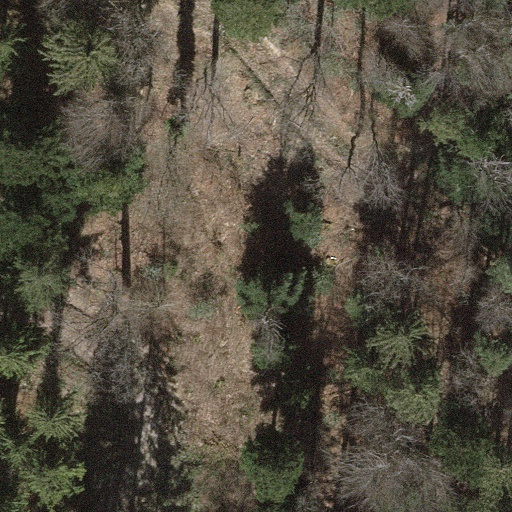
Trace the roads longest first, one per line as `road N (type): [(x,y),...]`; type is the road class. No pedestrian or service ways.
road 1 (track): [(106,511),(144,455),(145,387),(83,329),(0,301)]
road 2 (track): [(210,0),(233,11),(292,107),(346,167)]
